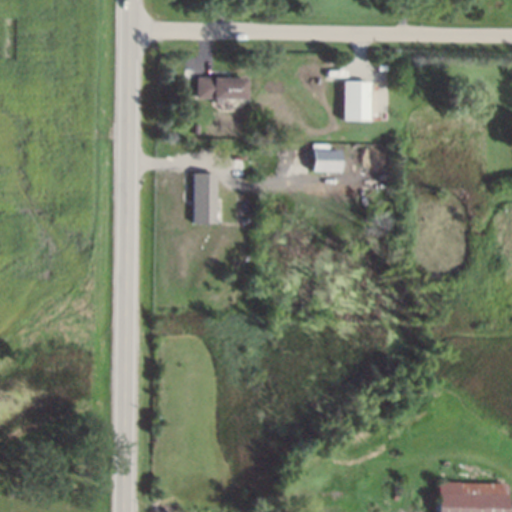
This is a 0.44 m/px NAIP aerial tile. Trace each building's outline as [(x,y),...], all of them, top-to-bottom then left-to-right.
[(196,76),(196,97),(246,99),(247,77),(196,76)] [(343,81),(343,120),(370,121),(370,82),(343,81)] [(312,170),(340,171),(340,150),(328,149),(329,144),(312,144),(312,170)] [(191,222),(214,223),(214,173),(192,172),(191,222)] [(437,482),(437,511),(506,511),(506,483),(437,482)]
